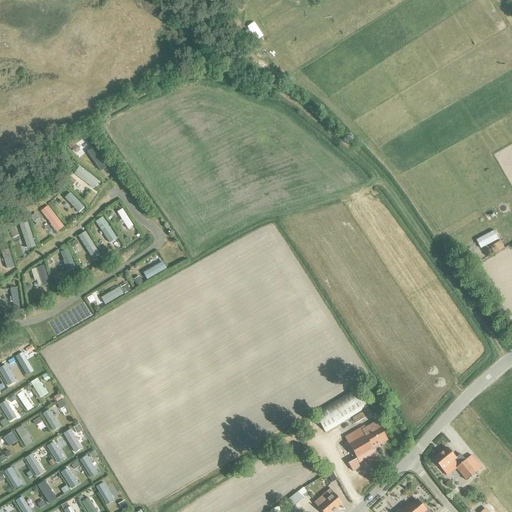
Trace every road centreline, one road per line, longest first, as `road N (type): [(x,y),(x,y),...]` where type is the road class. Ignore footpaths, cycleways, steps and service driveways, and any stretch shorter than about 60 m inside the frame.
road 1 (track): [(200,65),(250,74),(327,127),(380,179),(503,358)]
road 2 (track): [(200,65),(71,117),(0,168)]
road 3 (unclassified): [(358,511),(511,352)]
